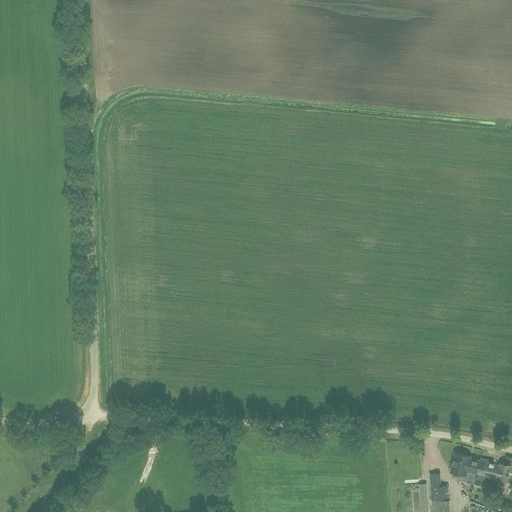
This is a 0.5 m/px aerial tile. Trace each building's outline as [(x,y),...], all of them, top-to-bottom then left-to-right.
[(479,461),(469,458),(470,456),(455,453),(451,472),(465,476),(466,471),(476,473),(479,461)] [(506,483),(510,466),(500,464),(499,466),(484,462),(485,460),(480,459),(479,461),(476,473),(473,484),(483,486),(485,475),(496,478),(496,480),(494,486),(504,489),(506,483)] [(427,475),(429,475),(427,484),(438,486),(440,477),(439,477),(441,468),(429,465),(427,475)] [(430,509),(429,486),(421,486),(423,510),(430,509)] [(431,487),(432,511),(449,511),(448,486),(431,487)]
